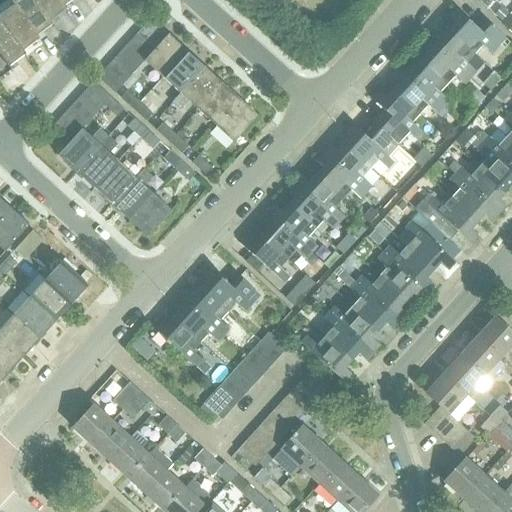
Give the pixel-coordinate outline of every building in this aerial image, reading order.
[(14,0),(12,2),(14,5),(36,36),(53,23),(51,21),(35,0),(14,0)] [(35,0),(51,21),(66,10),(64,6),(59,0),(35,0)] [(235,0),(304,62),(319,46),(267,0),(235,0)] [(493,3),(495,0),(474,0),(485,10),(492,2),(493,3)] [(0,15),(0,20),(23,51),(39,39),(36,36),(14,5),(0,15)] [(454,23),(447,30),(474,55),(481,47),(491,56),(505,39),(483,19),(475,27),(454,8),(447,15),(454,23)] [(144,61),(162,77),(186,51),(151,19),(138,33),(155,49),(147,58),(144,61)] [(23,51),(0,20),(0,55),(8,67),(25,55),(23,51)] [(433,30),(425,39),(469,79),(476,73),(466,63),(474,55),(447,30),(441,37),(433,30)] [(130,42),(147,58),(155,49),(138,33),(130,42)] [(426,54),(420,61),(446,85),(454,76),(464,85),(469,79),(425,39),(419,46),(426,54)] [(144,61),(147,58),(130,42),(121,51),(139,67),(144,61)] [(131,76),(139,67),(121,51),(114,60),(131,76)] [(162,77),(180,94),(204,67),(186,51),(162,77)] [(123,84),(131,76),(114,60),(106,68),(123,84)] [(406,61),(399,69),(443,109),(449,103),(439,94),(446,85),(420,61),(414,68),(406,61)] [(188,101),(198,110),(222,84),(204,67),(180,94),(172,102),(181,110),(188,101)] [(115,93),(123,84),(106,68),(98,77),(115,93)] [(399,83),(393,90),(420,115),(427,107),(437,115),(443,109),(399,69),(391,76),(399,83)] [(493,71),(482,83),(490,91),(502,78),(493,71)] [(94,82),(86,90),(103,105),(104,104),(117,116),(123,109),(94,82)] [(198,110),(216,126),(240,100),(222,84),(198,110)] [(495,96),(503,102),(511,92),(511,89),(506,84),(495,96)] [(86,90),(78,99),(95,114),(103,105),(86,90)] [(371,99),(382,109),(408,133),(415,139),(421,132),(411,124),(420,115),(393,90),(386,97),(379,90),(371,99)] [(476,90),(465,101),(474,109),(485,97),(476,90)] [(121,98),(133,109),(139,102),(127,91),(121,98)] [(78,99),(71,107),(87,123),(95,114),(78,99)] [(484,109),(491,114),(499,105),(493,99),(484,109)] [(240,100),(216,126),(234,143),(258,116),(240,100)] [(139,102),(133,109),(146,121),(152,114),(139,102)] [(71,107),(63,116),(80,131),(81,129),(87,123),(71,107)] [(382,109),(371,121),(397,145),(408,133),(382,109)] [(54,126),(71,141),(80,131),(63,116),(54,126)] [(127,125),(140,138),(147,130),(134,118),(127,125)] [(157,130),(169,141),(175,135),(173,133),(177,129),(167,121),(164,124),(163,123),(157,130)] [(371,121),(360,132),(386,157),(397,145),(371,121)] [(349,137),(342,145),(368,169),(377,160),(386,169),(392,163),(386,157),(360,132),(349,122),(341,130),(349,137)] [(57,156),(76,173),(108,136),(99,128),(91,138),(81,129),(80,131),(71,141),(57,156)] [(473,136),(466,129),(455,140),(462,147),(468,141),(472,136),(473,136)] [(147,130),(140,138),(152,149),(159,142),(147,130)] [(473,137),(482,145),(511,171),(511,144),(504,138),(497,146),(482,132),(477,133),(473,137)] [(175,135),(169,141),(182,153),(188,146),(175,135)] [(76,173),(94,189),(118,162),(108,154),(117,144),(108,136),(76,173)] [(472,136),(468,141),(478,150),(482,145),(473,137),(472,136)] [(328,145),(321,153),(365,194),(371,187),(361,177),(368,169),(342,145),(336,152),(328,145)] [(485,160),(477,168),(505,193),(511,186),(511,185),(511,171),(482,145),(478,150),(477,152),(485,160)] [(163,159),(175,170),(182,163),(170,151),(163,159)] [(321,167),(315,174),(341,198),(349,190),(359,200),(365,194),(321,153),(314,160),(321,167)] [(194,164),(205,175),(211,168),(200,158),(194,164)] [(94,189),(112,205),(136,179),(118,162),(94,189)] [(448,168),(455,175),(499,214),(507,206),(499,200),(505,193),(477,168),(470,177),(453,162),(448,168)] [(182,163),(175,170),(188,182),(195,174),(182,163)] [(112,205),(129,221),(153,195),(144,186),(153,177),(144,169),(136,179),(112,205)] [(301,174),(293,183),(337,224),(344,216),(333,207),(341,198),(315,174),(309,181),(301,174)] [(458,189),(450,198),(478,223),(485,216),(492,222),(499,214),(455,175),(449,182),(458,189)] [(294,197),(288,204),(314,228),(322,220),(332,229),(337,224),(293,183),(286,190),(294,197)] [(377,203),(383,208),(397,194),(391,188),(377,203)] [(410,188),(402,197),(409,204),(417,195),(410,188)] [(423,200),(415,209),(449,241),(457,232),(471,245),(479,236),(472,230),(478,223),(450,198),(442,206),(434,199),(428,194),(423,200)] [(153,195),(129,221),(147,237),(171,211),(153,195)] [(0,221),(11,209),(0,199),(0,221)] [(273,205),(265,213),(310,253),(316,246),(306,237),(314,228),(288,204),(281,212),(273,205)] [(11,209),(0,221),(0,247),(5,252),(29,225),(11,209)] [(267,227),(260,234),(286,259),(294,250),(305,259),(310,253),(265,213),(259,220),(267,227)] [(349,233),(356,240),(365,230),(358,223),(349,233)] [(414,239),(407,247),(434,271),(440,264),(448,270),(455,263),(411,224),(405,231),(414,239)] [(15,248),(23,255),(39,237),(32,230),(15,248)] [(337,248),(336,249),(342,255),(356,240),(349,233),(335,247),(337,248)] [(286,259),(260,234),(254,241),(246,234),(239,242),(282,283),(288,277),(278,267),(286,259)] [(390,247),(384,253),(428,293),(435,285),(427,278),(434,271),(407,247),(399,255),(390,247)] [(342,255),(336,249),(322,263),(328,269),(342,255)] [(387,268),(380,276),(407,301),(413,294),(421,301),(428,293),(384,253),(378,260),(387,268)] [(9,256),(0,265),(0,271),(5,275),(16,262),(9,256)] [(64,263),(47,281),(73,304),(89,286),(64,263)] [(208,282),(202,289),(228,313),(234,306),(244,315),(250,308),(261,296),(235,272),(224,284),(207,268),(200,275),(208,282)] [(301,304),(320,281),(309,271),(289,294),(301,304)] [(363,277),(356,284),(400,324),(408,315),(400,308),(407,301),(380,276),(372,285),(363,277)] [(47,281),(31,299),(56,322),(73,304),(47,281)] [(359,298),(352,307),(379,332),(386,325),(393,331),(400,324),(356,284),(351,290),(359,298)] [(186,289),(180,297),(224,337),(229,332),(219,323),(228,313),(202,289),(195,297),(186,289)] [(180,312),(174,319),(200,343),(208,335),(218,344),(224,337),(180,297),(172,305),(180,312)] [(31,299),(15,316),(40,340),(56,322),(31,299)] [(336,306),(329,314),(373,354),(381,345),(373,338),(379,332),(352,307),(345,314),(336,306)] [(333,329),(325,337),(352,362),(359,354),(367,362),(373,354),(329,314),(323,320),(333,329)] [(15,316),(0,332),(0,335),(25,357),(40,340),(15,316)] [(200,343),(174,319),(166,328),(158,321),(151,328),(203,376),(209,369),(191,353),(200,343)] [(511,334),(495,319),(478,337),(501,358),(511,345),(511,334)] [(268,333),(260,342),(278,358),(286,349),(268,333)] [(0,335),(0,367),(8,375),(25,357),(0,335)] [(352,362),(325,337),(318,345),(308,337),(302,344),(346,384),(354,376),(346,369),(352,362)] [(478,337),(460,356),(483,377),(501,358),(478,337)] [(260,342),(252,351),(270,367),(278,358),(260,342)] [(252,351),(244,360),(262,376),(270,367),(252,351)] [(460,356),(443,374),(466,396),(473,402),(481,393),(474,387),(483,377),(460,356)] [(244,360),(236,369),(254,385),(262,376),(244,360)] [(0,367),(0,384),(8,375),(0,367)] [(236,369),(228,378),(245,394),(254,385),(236,369)] [(310,371),(302,380),(320,397),(328,387),(310,371)] [(425,394),(439,407),(448,415),(466,396),(443,374),(425,394)] [(228,378),(220,386),(238,402),(245,394),(228,378)] [(302,380),(293,389),(312,405),(320,397),(302,380)] [(112,402),(122,411),(139,392),(129,383),(112,402)] [(220,386),(212,395),(230,411),(238,402),(220,386)] [(293,389),(286,398),(304,414),(312,405),(293,389)] [(139,392),(122,411),(132,420),(142,409),(151,416),(157,409),(149,401),(139,392)] [(230,411),(212,395),(204,404),(222,420),(230,411)] [(296,423),(304,414),(286,398),(278,407),(296,423)] [(500,421),(507,412),(499,405),(489,417),(497,424),(500,421)] [(72,429),(90,445),(111,423),(92,407),(72,429)] [(270,415),(288,432),(296,423),(278,407),(270,415)] [(423,424),(433,433),(448,415),(439,407),(423,424)] [(270,415),(261,424),(280,441),(288,432),(270,415)] [(433,433),(442,441),(457,423),(448,415),(433,433)] [(158,426),(167,434),(176,425),(166,416),(158,426)] [(493,428),(497,424),(489,417),(479,427),(487,434),(493,428)] [(493,428),(511,445),(511,444),(511,431),(500,421),(497,424),(493,428)] [(90,445),(109,462),(129,440),(111,423),(90,445)] [(442,441),(450,449),(466,431),(457,423),(442,441)] [(261,424),(254,433),(272,450),(280,441),(261,424)] [(176,425),(167,434),(176,443),(169,451),(178,459),(193,441),(185,433),(176,425)] [(292,478),(301,467),(323,444),(303,426),(282,450),(293,459),(283,470),(292,478)] [(466,431),(450,449),(459,456),(475,439),(466,431)] [(109,462),(127,479),(148,456),(141,450),(147,443),(136,433),(129,440),(109,462)] [(254,433),(246,442),(264,459),(272,450),(254,433)] [(264,459),(246,442),(238,451),(256,467),(264,459)] [(301,467),(320,484),(341,460),(323,444),(301,467)] [(148,456),(127,479),(145,495),(165,473),(173,464),(155,448),(148,456)] [(194,459),(204,467),(212,458),(203,449),(194,459)] [(212,458),(204,467),(213,475),(221,466),(212,458)] [(444,482),(463,499),(484,476),(465,459),(444,482)] [(320,484),(339,501),(360,478),(341,460),(320,484)] [(145,495),(163,511),(183,489),(165,473),(145,495)] [(463,499),(476,511),(485,511),(503,493),(484,476),(463,499)] [(262,486),(273,496),(281,488),(269,478),(262,486)] [(360,478),(339,501),(350,511),(362,511),(378,494),(360,478)] [(183,489),(163,511),(196,511),(209,498),(190,481),(183,489)] [(241,492),(253,502),(259,495),(248,484),(241,492)] [(503,493),(485,511),(511,511),(511,502),(511,501),(511,500),(511,489),(509,487),(503,494),(503,493)] [(281,488),(273,496),(284,506),(291,498),(281,488)] [(259,495),(253,502),(262,511),(269,504),(259,495)]
